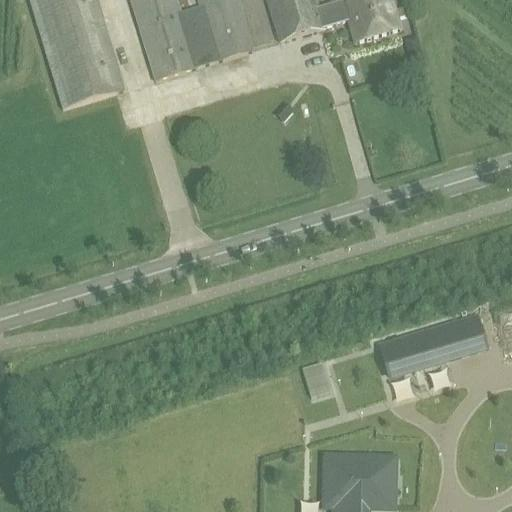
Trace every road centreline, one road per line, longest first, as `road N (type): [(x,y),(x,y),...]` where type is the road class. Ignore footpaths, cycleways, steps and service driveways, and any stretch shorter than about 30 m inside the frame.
road 1 (secondary): [(0,321),(511,167)]
road 2 (residential): [(511,377),(477,392),(458,416),(450,469),(460,491)]
